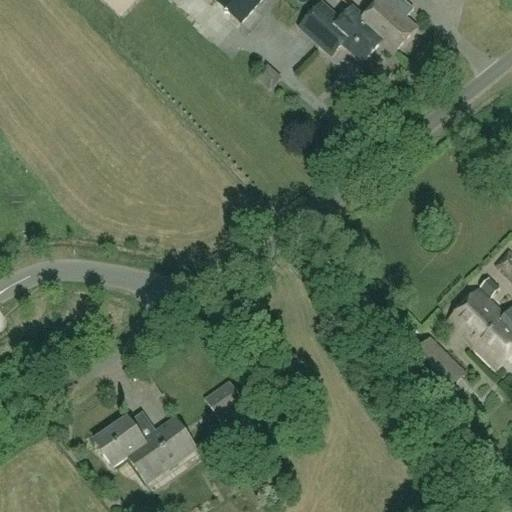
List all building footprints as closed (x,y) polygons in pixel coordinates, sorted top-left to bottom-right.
[(215,0),(214,3),(242,27),(265,0),(215,0)] [(384,43),(380,47),(393,58),(415,32),(404,22),(412,12),(398,0),(388,0),(384,5),(382,3),(364,22),(365,23),(362,25),(384,43)] [(365,23),(364,22),(364,23),(351,11),(342,21),(322,3),(298,31),(331,60),(342,48),(362,66),(380,46),(380,47),(384,43),(362,25),(365,23)] [(511,285),(511,259),(508,256),(495,270),(511,285)] [(491,301),(500,292),(490,282),(481,291),(491,301)] [(497,373),(511,357),(511,326),(478,294),(449,325),(475,349),(474,351),(497,373)] [(435,406),(463,377),(430,344),(401,373),(435,406)] [(222,427),(246,410),(229,386),(205,403),(222,427)] [(143,445),(127,422),(94,445),(112,471),(127,460),(145,487),(195,453),(174,423),(143,445)] [(282,478),(268,457),(249,471),(240,458),(233,464),(256,497),(282,478)]
